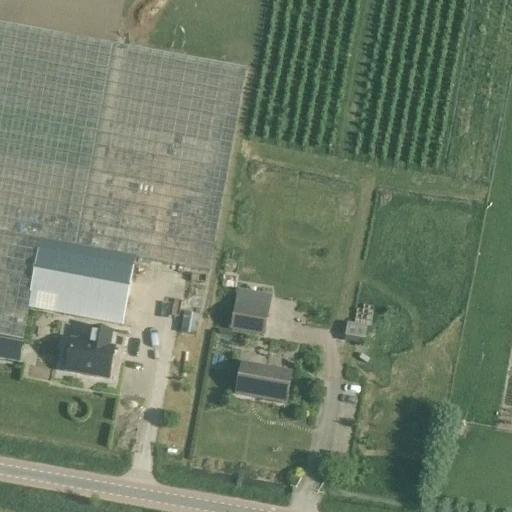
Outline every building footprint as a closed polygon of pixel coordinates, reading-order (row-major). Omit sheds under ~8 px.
[(123,326),(136,259),(209,272),(247,70),(0,24),(0,337),(23,341),(32,291),(79,300),(75,318),(123,326)] [(239,292),(236,307),(231,332),(266,339),(273,299),(239,292)] [(181,334),(197,338),(201,317),(184,313),(181,334)] [(351,324),(350,340),(371,341),(372,325),(351,324)] [(73,342),(71,350),(67,370),(91,374),(91,377),(109,380),(115,350),(109,349),(112,333),(92,330),(89,345),(73,342)] [(0,340),(0,361),(20,365),(24,345),(0,340)] [(242,365),(240,375),(237,395),(238,395),(239,392),(257,395),(256,398),(286,404),(292,374),(242,365)] [(446,437),(459,437),(460,426),(446,425),(446,437)]
